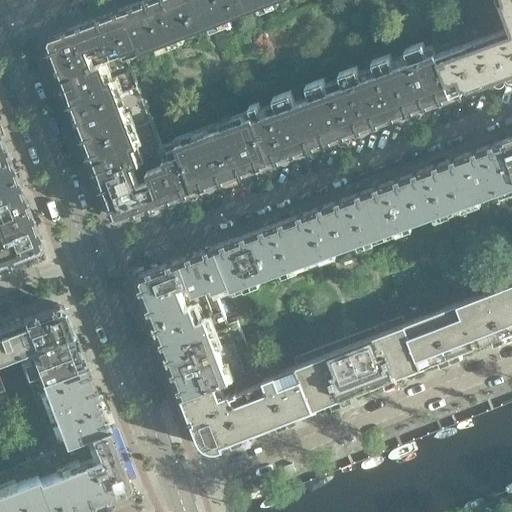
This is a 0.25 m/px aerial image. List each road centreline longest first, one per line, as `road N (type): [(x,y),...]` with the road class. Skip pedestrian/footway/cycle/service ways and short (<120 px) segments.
road 1 (residential): [(94,265),(511,108)]
road 2 (residential): [(511,364),(179,489)]
road 3 (tertiary): [(94,265),(3,25)]
road 4 (tertiary): [(179,489),(94,265)]
